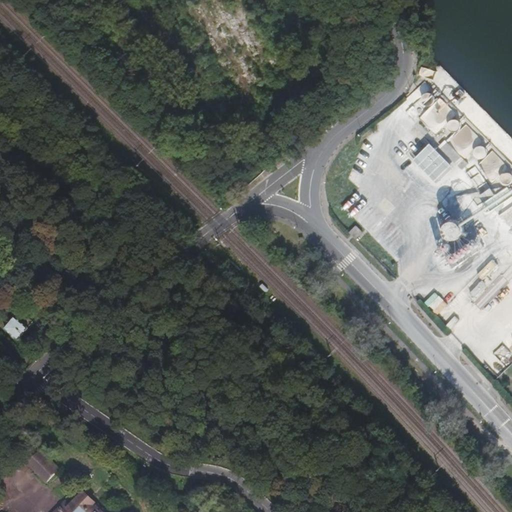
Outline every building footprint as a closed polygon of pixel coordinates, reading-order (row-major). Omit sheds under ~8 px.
[(434,78),(435,70),(421,67),(419,75),(434,78)] [(493,181),(507,167),(435,92),(424,102),(430,107),(419,118),(435,135),(446,124),(455,133),(440,147),(487,197),(491,193),(492,193),(496,189),(473,165),(475,163),(493,181)] [(437,183),(454,166),(431,142),(414,158),(437,183)] [(348,229),(353,223),(346,216),(341,222),(348,229)] [(358,227),(351,234),(357,240),(364,234),(358,227)] [(364,234),(358,241),(389,271),(395,265),(364,234)] [(511,284),(511,278),(505,271),(492,282),(486,276),(498,265),(493,260),(477,274),(483,280),(468,294),(482,309),(503,290),(504,291),(511,284)] [(438,315),(448,304),(435,292),(425,302),(438,315)] [(452,315),(446,326),(453,329),(458,318),(452,315)] [(19,340),(28,329),(14,319),(6,330),(19,340)] [(511,361),(511,357),(502,346),(494,353),(506,366),(511,361)] [(42,474),(39,476),(46,483),(59,470),(40,452),(30,462),(42,474)] [(27,465),(39,476),(42,474),(30,462),(27,465)] [(102,511),(84,494),(70,508),(66,503),(56,511),(102,511)]
